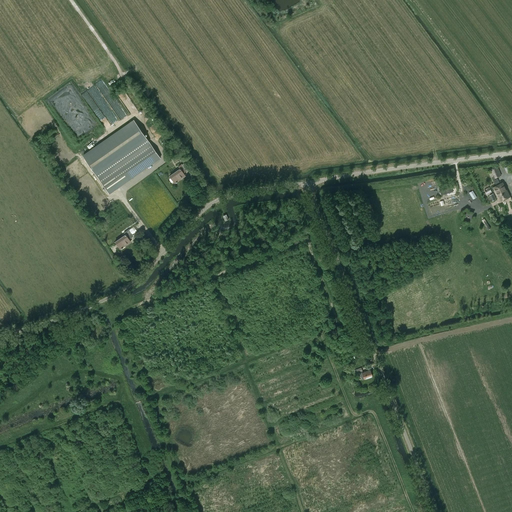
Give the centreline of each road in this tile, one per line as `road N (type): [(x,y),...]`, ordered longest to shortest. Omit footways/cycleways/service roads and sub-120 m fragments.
road 1 (unclassified): [(0,337),(125,288),(214,198),(308,184)]
road 2 (unclassified): [(435,511),(308,184)]
road 3 (unclassified): [(308,184),(511,152)]
